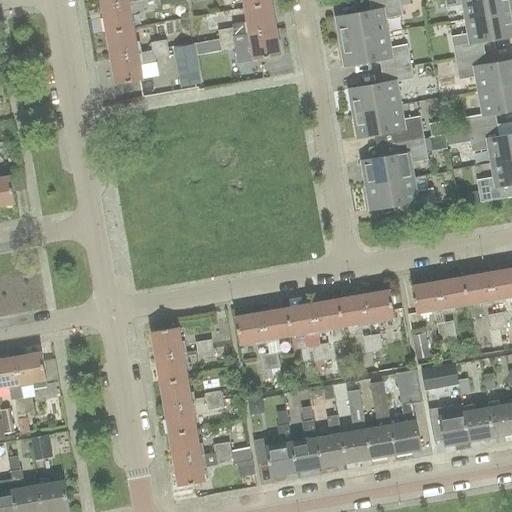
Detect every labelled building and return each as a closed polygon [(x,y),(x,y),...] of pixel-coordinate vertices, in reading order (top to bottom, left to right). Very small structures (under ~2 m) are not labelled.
[(272,0),(244,0),(246,8),(273,4),(272,0)] [(336,17),(340,42),(389,33),(386,19),(403,16),(400,0),(369,0),(372,11),(336,17)] [(463,1),(466,19),(511,10),(511,0),(445,0),(446,4),(463,1)] [(134,14),(132,3),(132,2),(103,7),(107,33),(135,28),(132,14),(134,14)] [(219,30),(219,34),(220,39),(277,29),(273,4),(246,8),(248,22),(246,23),(233,25),(234,28),(219,30)] [(511,35),(511,10),(466,19),(469,34),(452,36),(453,42),(456,58),(485,53),(483,41),(511,35)] [(137,42),(135,28),(107,33),(112,59),(141,54),(141,53),(139,42),(137,42)] [(277,29),(220,39),(222,47),(237,45),(240,63),(282,55),(277,29)] [(391,47),(389,33),(340,42),(345,66),(380,60),(382,71),(412,66),(408,44),(391,47)] [(169,49),(168,40),(151,43),(153,50),(153,52),(169,49)] [(194,46),(175,49),(182,87),(201,84),(194,46)] [(141,65),(143,65),(156,63),(155,59),(170,57),(169,49),(153,52),(153,50),(141,53),(141,54),(112,59),(117,85),(144,80),(141,65)] [(511,59),(487,64),(485,53),(456,58),(460,79),(476,77),(479,91),(511,85),(511,59)] [(414,79),(412,66),(382,71),(384,83),(349,89),(353,114),(402,105),(398,82),(414,79)] [(511,110),(511,85),(479,91),(482,111),(466,114),(469,130),(498,125),(496,113),(511,110)] [(404,119),(402,105),(353,114),(357,138),(393,132),(395,143),(425,138),(421,116),(404,119)] [(498,125),(469,130),(471,141),(473,153),(489,150),(492,163),(511,159),(511,134),(500,136),(498,125)] [(471,141),(469,130),(447,134),(449,144),(471,141)] [(448,148),(445,134),(431,137),(434,151),(448,148)] [(428,160),(425,138),(395,143),(397,155),(362,161),(366,185),(414,177),(412,163),(428,160)] [(511,184),(511,159),(492,163),(494,177),(478,180),(480,191),(481,202),(511,197),(509,185),(511,184)] [(0,206),(16,203),(11,176),(0,178),(0,206)] [(417,191),(414,177),(366,185),(370,210),(406,204),(408,216),(437,210),(433,188),(417,191)] [(458,195),(460,206),(481,202),(480,191),(458,195)] [(511,296),(511,268),(490,273),(495,302),(496,302),(507,300),(506,298),(511,296)] [(464,277),(469,304),(483,302),(483,304),(495,302),(490,273),(464,277)] [(464,277),(438,282),(443,311),(444,311),(456,309),(455,307),(469,304),(464,277)] [(443,311),(438,282),(413,286),(417,313),(432,311),(432,313),(443,311)] [(391,290),(365,294),(370,324),(382,322),(382,320),(396,317),(391,290)] [(370,324),(365,294),(339,299),(344,326),(358,324),(360,338),(364,337),(367,353),(375,351),(372,335),(370,324)] [(344,326),(339,299),(314,304),(319,333),(331,331),(330,329),(344,326)] [(319,333),(314,304),(288,308),(293,335),(307,333),(307,335),(319,333)] [(293,335),(288,308),(262,313),(267,342),(280,340),(279,338),(293,335)] [(506,312),(497,313),(500,330),(508,328),(506,312)] [(267,342),(262,313),(236,317),(241,344),(256,342),(256,344),(267,342)] [(500,330),(497,313),(489,314),(490,316),(492,331),(500,330)] [(448,339),(457,337),(454,321),(445,322),(448,339)] [(448,339),(445,322),(438,323),(441,340),(448,339)] [(152,332),(157,358),(186,353),(184,341),(182,342),(179,327),(152,332)] [(380,334),(372,335),(375,351),(383,350),(380,334)] [(431,357),(426,334),(413,336),(418,359),(431,357)] [(214,348),(213,340),(196,343),(198,351),(214,348)] [(332,359),(329,343),(321,345),(324,361),(332,359)] [(324,361),(321,345),(313,346),(316,362),(324,361)] [(215,356),(214,348),(198,351),(199,359),(215,356)] [(43,352),(17,357),(27,414),(35,412),(33,397),(36,397),(33,382),(48,379),(43,352)] [(281,369),(278,352),(269,354),(272,370),(281,369)] [(188,365),(186,353),(157,358),(161,384),(188,379),(186,365),(188,365)] [(272,370),(269,354),(262,355),(265,371),(272,370)] [(27,414),(17,357),(0,359),(0,387),(10,386),(12,400),(15,400),(18,415),(27,414)] [(447,365),(422,370),(426,391),(450,386),(447,365)] [(422,450),(414,404),(423,402),(417,370),(397,374),(405,422),(392,424),(391,424),(396,454),(422,450)] [(496,389),(494,375),(484,376),(487,390),(496,389)] [(471,394),(469,378),(459,380),(462,395),(471,394)] [(191,393),(188,379),(161,384),(166,409),(195,404),(193,392),(191,393)] [(392,424),(391,419),(384,381),(371,384),(378,427),(367,429),(366,429),(372,459),(396,454),(391,424),(392,424)] [(335,398),(333,385),(324,387),(326,400),(335,398)] [(360,390),(349,392),(354,422),(365,420),(360,390)] [(223,399),(222,392),(206,394),(207,402),(223,399)] [(262,398),(248,400),(250,414),(265,411),(262,398)] [(224,407),(223,399),(207,402),(208,410),(224,407)] [(511,403),(501,405),(500,400),(489,402),(490,407),(496,437),(511,434),(511,403)] [(341,433),(342,433),(337,402),(327,404),(329,417),(327,417),(330,430),(331,435),(317,437),(322,467),(347,463),(341,433)] [(197,416),(195,404),(166,409),(170,435),(197,430),(195,416),(197,416)] [(490,407),(476,410),(475,405),(464,407),(465,411),(471,441),(496,437),(490,407)] [(317,437),(316,432),(311,406),(302,407),(305,422),(303,422),(305,434),(306,439),(292,442),(297,472),(322,467),(317,437)] [(465,411),(451,414),(450,409),(439,411),(445,446),(471,441),(465,411)] [(14,433),(10,411),(2,412),(6,434),(14,433)] [(292,442),(287,411),(277,412),(280,426),(279,426),(280,439),(281,444),(267,446),(265,439),(254,441),(258,465),(269,463),(272,476),(297,472),(292,442)] [(22,433),(27,432),(25,418),(19,419),(22,433)] [(366,429),(367,429),(365,420),(354,422),(356,431),(342,433),(341,433),(347,463),(372,459),(366,429)] [(200,444),(197,430),(170,435),(175,461),(204,455),(202,443),(200,444)] [(34,438),(31,438),(35,459),(49,456),(45,436),(34,438)] [(214,445),(215,453),(215,454),(232,451),(230,442),(214,445)] [(252,461),(250,448),(250,447),(232,451),(233,458),(234,464),(252,461)] [(204,467),(206,467),(218,465),(217,461),(233,458),(232,451),(215,454),(215,453),(204,455),(175,461),(179,486),(206,482),(204,467)] [(44,511),(40,484),(39,485),(26,487),(22,470),(21,470),(19,456),(9,458),(15,489),(19,511),(44,511)] [(38,480),(39,485),(40,484),(44,511),(59,511),(71,510),(65,480),(50,483),(50,478),(38,480)] [(19,511),(15,489),(1,491),(0,487),(0,511),(19,511)]
